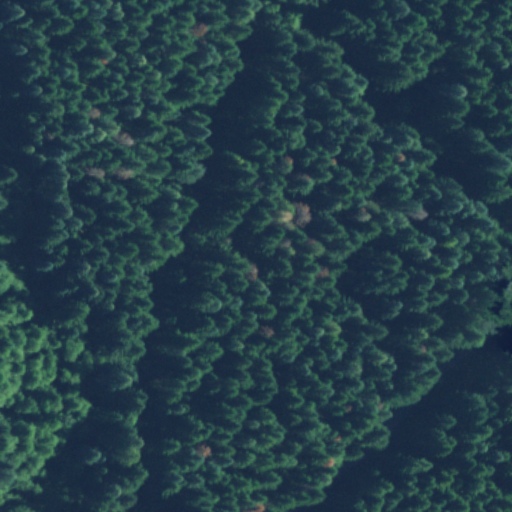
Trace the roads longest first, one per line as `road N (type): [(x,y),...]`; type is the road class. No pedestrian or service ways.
road 1 (tertiary): [(133,511),(169,295),(263,0)]
road 2 (residential): [(317,511),(325,493),(498,346),(511,343)]
